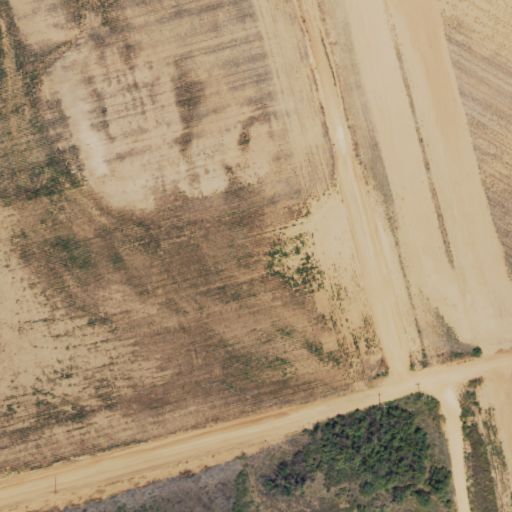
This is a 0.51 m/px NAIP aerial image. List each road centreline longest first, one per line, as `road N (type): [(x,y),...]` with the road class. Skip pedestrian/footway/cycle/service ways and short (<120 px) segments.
road 1 (residential): [(4,511),(511,385)]
road 2 (residential): [(398,365),(293,0)]
